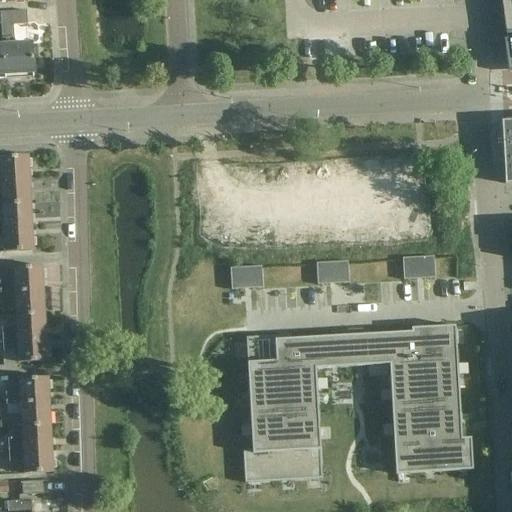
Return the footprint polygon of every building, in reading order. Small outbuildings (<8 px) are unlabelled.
[(511,0),(502,0),(508,41),(511,39),(511,0)] [(1,12),(3,45),(4,45),(6,80),(34,78),(34,73),(32,43),(15,44),(14,24),(27,24),(27,10),(1,12)] [(511,121),(502,122),(506,185),(511,184),(511,121)] [(0,157),(0,168),(0,169),(0,168),(0,181),(30,180),(28,156),(0,157)] [(247,172),(248,221),(414,216),(412,169),(331,172),(331,169),(247,172)] [(0,192),(1,193),(2,206),(31,204),(30,180),(0,181),(0,192)] [(0,216),(0,229),(32,227),(31,204),(2,206),(3,216),(0,216)] [(0,239),(4,239),(5,253),(34,252),(32,227),(0,229),(0,239)] [(435,279),(433,257),(402,260),(403,281),(435,279)] [(316,264),(317,286),(349,284),(347,263),(316,264)] [(0,284),(1,293),(44,291),(42,267),(13,268),(14,279),(0,280),(0,284)] [(263,289),(261,267),(230,269),(231,291),(263,289)] [(15,302),(16,316),(45,314),(44,291),(1,293),(1,303),(15,302)] [(3,328),(3,341),(46,338),(45,314),(16,316),(17,327),(3,328)] [(423,329),(413,329),(411,329),(411,333),(369,335),(334,337),(290,340),(290,336),(288,336),(278,337),(246,339),(251,441),(252,451),(243,452),(245,484),(322,480),(316,370),(389,366),(395,475),(472,471),(471,439),(461,440),(461,429),(455,327),(423,329)] [(48,362),(46,338),(3,341),(4,351),(18,350),(19,364),(48,362)] [(21,403),(21,404),(50,402),(48,378),(19,380),(20,391),(6,392),(6,404),(21,403)] [(21,404),(22,427),(51,426),(50,402),(21,404)] [(8,439),(9,452),(52,449),(51,426),(22,427),(23,438),(8,439)] [(54,473),(52,449),(9,452),(10,462),(24,461),(25,475),(54,473)] [(42,481),(22,482),(23,496),(43,495),(42,481)] [(8,482),(0,482),(0,493),(9,493),(8,482)] [(19,511),(19,502),(8,503),(8,511),(19,511)] [(31,511),(31,502),(19,502),(19,511),(31,511)]
